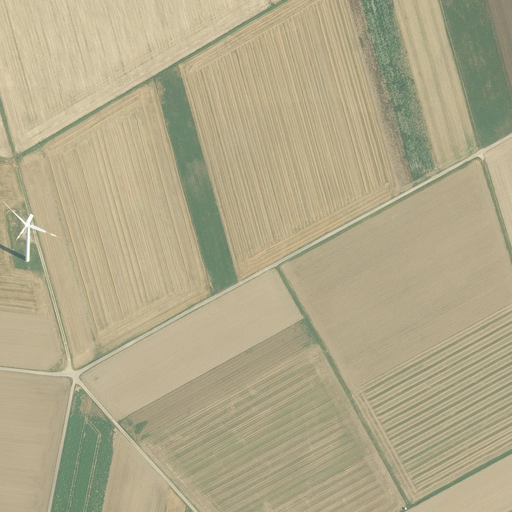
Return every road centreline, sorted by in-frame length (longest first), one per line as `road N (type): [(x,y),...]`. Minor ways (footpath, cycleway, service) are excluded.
road 1 (track): [(511,134),(74,374)]
road 2 (track): [(286,0),(14,160)]
road 3 (track): [(409,509),(276,264)]
road 4 (track): [(438,0),(511,256)]
road 5 (track): [(194,511),(74,374)]
road 6 (track): [(74,374),(37,242),(24,245)]
road 7 (track): [(47,511),(74,374)]
road 8 (track): [(511,452),(404,511)]
